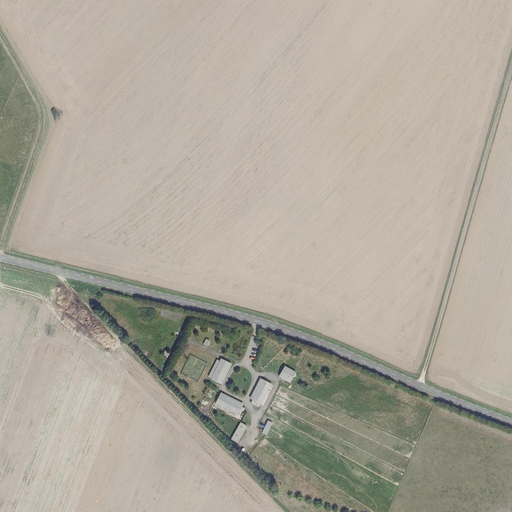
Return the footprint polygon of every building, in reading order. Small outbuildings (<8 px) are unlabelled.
[(211,378),(210,380),(221,385),(232,364),(220,359),(219,361),(216,360),(208,377),(211,378)] [(183,369),(181,375),(199,381),(206,362),(200,360),(198,366),(199,367),(196,373),(190,371),(183,369)] [(297,373),(284,366),(278,377),(291,384),(297,373)] [(252,399),(250,402),(257,406),(258,402),(263,405),(273,384),(260,378),(250,399),(252,399)] [(220,393),(215,404),(238,416),(243,404),(220,393)] [(269,420),(262,433),(268,436),(275,423),(269,420)] [(247,426),(240,422),(232,439),(238,443),(247,426)]
